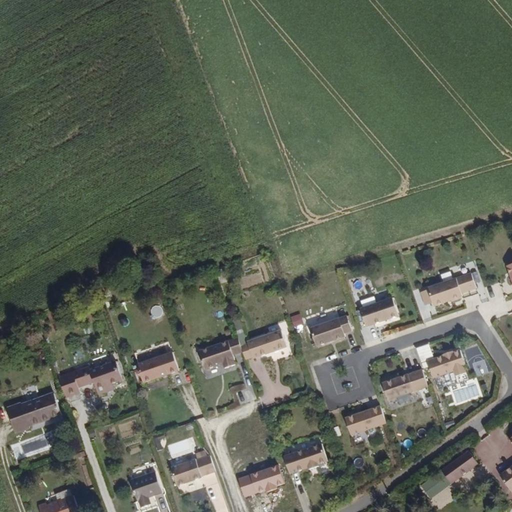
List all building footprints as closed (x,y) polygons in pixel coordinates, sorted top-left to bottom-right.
[(462,296),(461,293),(476,288),(471,273),(427,288),(433,305),(451,299),(451,301),(461,298),(462,296)] [(396,316),(390,298),(357,309),(363,327),(396,316)] [(291,317),(295,327),(303,324),(300,314),(291,317)] [(341,333),(346,332),(349,331),(344,316),(308,328),(313,346),(331,340),(331,341),(341,338),(341,337),(342,336),(341,333)] [(286,346),(281,329),(246,341),(247,343),(251,356),(252,357),(286,346)] [(233,358),(232,353),(241,350),(240,345),(237,336),(197,349),(203,368),(221,362),(223,367),(234,363),(232,359),(233,358)] [(251,356),(247,343),(240,345),(241,350),(244,358),(251,356)] [(178,370),(172,351),(137,362),(143,381),(178,370)] [(464,367),(458,351),(451,353),(450,352),(442,355),(441,356),(434,359),(425,362),(431,379),(452,371),(454,377),(464,373),(462,367),(464,367)] [(123,379),(116,360),(90,369),(89,366),(79,369),(85,384),(94,381),(98,394),(107,390),(105,385),(113,382),(123,379)] [(85,384),(79,369),(73,371),(78,387),(85,384)] [(386,401),(427,386),(422,370),(406,375),(395,378),(393,378),(381,382),(381,384),(386,401)] [(78,387),(73,371),(59,376),(64,391),(66,397),(80,392),(78,387)] [(115,388),(113,382),(105,385),(107,390),(115,388)] [(62,417),(54,394),(23,406),(22,404),(8,409),(12,421),(26,417),(30,428),(62,417)] [(385,424),(379,406),(367,410),(359,413),(358,412),(346,416),(345,418),(351,435),(385,424)] [(30,428),(26,417),(12,421),(16,433),(30,428)] [(511,492),(511,437),(508,440),(511,445),(511,466),(499,476),(511,492)] [(327,460),(321,443),(283,455),(289,472),(298,470),(299,471),(308,468),(308,466),(327,460)] [(478,463),(468,450),(441,469),(450,483),(478,463)] [(215,469),(210,453),(195,458),(194,456),(170,465),(176,483),(186,480),(186,478),(191,477),(192,478),(201,475),(202,473),(215,469)] [(285,483),(278,465),(238,479),(244,498),(266,490),(267,492),(276,488),(276,486),(285,483)] [(161,492),(154,472),(130,480),(137,501),(139,500),(141,507),(151,504),(149,496),(161,492)] [(77,511),(73,498),(48,507),(47,503),(38,507),(40,511),(77,511)]
